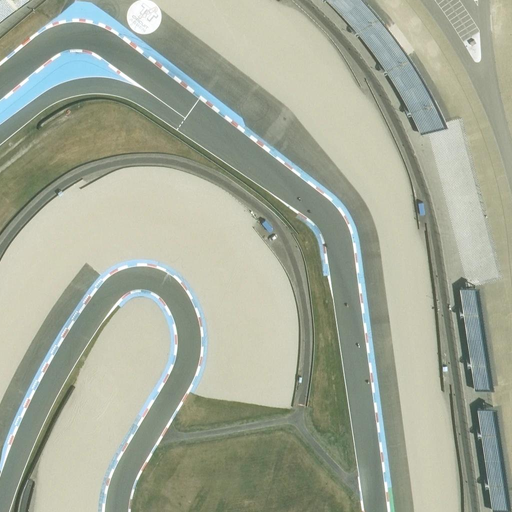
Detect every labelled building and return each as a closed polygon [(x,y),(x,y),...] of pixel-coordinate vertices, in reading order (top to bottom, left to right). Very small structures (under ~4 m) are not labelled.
[(0,0),(0,24),(19,8),(31,0),(0,0)] [(325,0),(357,32),(384,69),(402,98),(421,134),(445,124),(436,99),(418,68),(390,29),(364,0),(325,0)] [(99,268),(92,275),(99,281),(106,274),(99,268)] [(442,269),(443,280),(451,280),(450,268),(442,269)] [(491,388),(475,287),(461,290),(476,390),(491,388)] [(478,412),(493,511),(509,510),(494,410),(478,412)]
